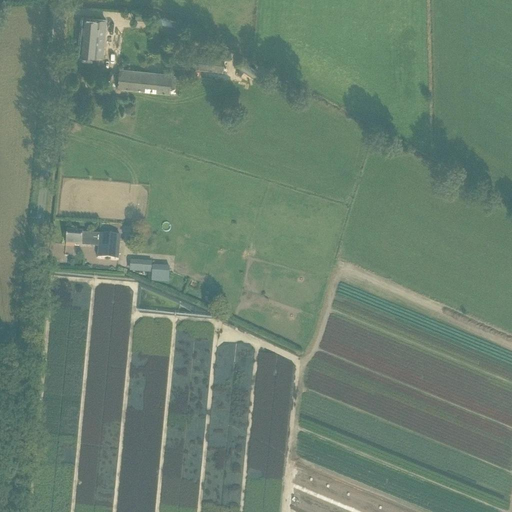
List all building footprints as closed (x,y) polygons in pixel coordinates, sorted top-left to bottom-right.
[(135,9),(135,11),(134,20),(148,22),(149,11),(135,9)] [(79,54),(89,55),(102,56),(106,20),(93,19),(83,18),(79,54)] [(176,29),(178,24),(164,18),(162,23),(176,29)] [(223,73),(224,59),(173,53),(171,67),(223,73)] [(119,69),(117,89),(169,95),(169,90),(175,91),(175,89),(178,89),(179,76),(119,69)] [(67,232),(66,245),(76,246),(81,247),(82,241),(99,242),(98,258),(118,260),(120,237),(101,235),(97,235),(77,233),(67,232)] [(130,261),(129,273),(151,274),(152,263),(130,261)]
